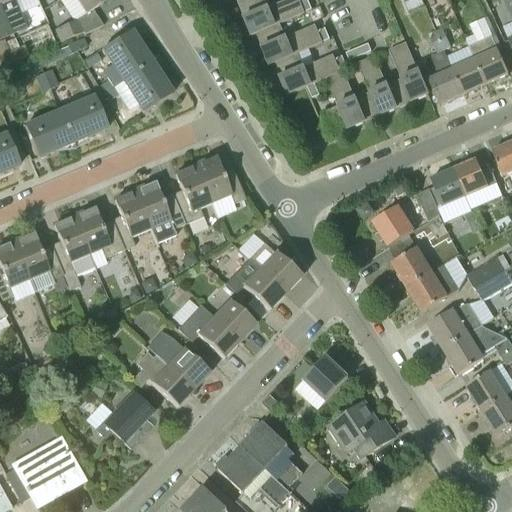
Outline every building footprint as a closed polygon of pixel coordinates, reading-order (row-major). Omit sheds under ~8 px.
[(13,1),(14,0),(0,0),(0,10),(11,35),(25,29),(13,1)] [(85,18),(78,22),(83,33),(84,37),(102,26),(92,12),(109,1),(108,0),(73,0),(84,17),(85,18)] [(251,37),(256,35),(279,26),(304,15),(299,4),(297,0),(292,0),(267,11),(262,0),(247,0),(237,4),(251,37)] [(299,4),(304,15),(311,12),(306,1),(299,4)] [(0,39),(11,35),(0,10),(0,39)] [(59,44),(83,33),(78,22),(77,21),(53,32),(59,44)] [(269,67),(273,65),(296,56),(322,45),(321,45),(317,34),(314,28),(285,41),(279,26),(256,35),(269,67)] [(433,46),(446,40),(441,30),(428,36),(433,46)] [(317,34),(321,45),(329,42),(324,31),(317,34)] [(102,52),(111,66),(122,83),(151,65),(130,34),(102,52)] [(490,37),(467,48),(472,61),(475,60),(486,86),(508,77),(490,37)] [(82,40),(66,47),(67,49),(70,55),(86,48),(82,40)] [(436,55),(442,52),(450,49),(446,40),(433,46),(436,54),(436,55)] [(0,43),(0,69),(26,57),(22,48),(7,54),(2,42),(0,43)] [(351,49),(355,60),(363,57),(358,46),(351,49)] [(386,89),(395,112),(427,98),(405,46),(388,53),(400,83),(386,89)] [(67,49),(30,64),(32,71),(70,55),(67,49)] [(348,63),(355,60),(351,49),(343,52),(348,63)] [(439,108),(464,96),(453,70),(451,71),(442,52),(436,55),(436,54),(429,57),(438,77),(427,82),(439,108)] [(95,54),(83,63),(88,70),(100,61),(95,54)] [(287,97),(305,89),(313,86),(325,81),(339,75),(339,74),(334,63),(332,58),(303,70),(296,56),(273,65),(287,97)] [(339,74),(341,72),(346,71),(341,59),(334,63),(339,74)] [(354,102),(363,125),(395,112),(386,89),(373,59),(356,66),(369,96),(354,102)] [(453,70),(464,96),(486,86),(475,60),(472,61),(453,70)] [(151,65),(122,83),(143,115),(171,97),(151,65)] [(45,83),(53,80),(50,72),(42,75),(45,83)] [(339,75),(325,81),(337,109),(321,116),(321,117),(330,139),(363,125),(354,102),(341,72),(339,74),(339,75)] [(37,87),(45,83),(42,75),(34,79),(37,87)] [(45,83),(48,91),(57,88),(53,80),(45,83)] [(103,95),(111,89),(107,82),(99,88),(103,95)] [(40,94),(48,91),(45,83),(37,87),(40,94)] [(313,86),(305,89),(310,101),(317,97),(313,86)] [(111,89),(103,95),(108,102),(117,97),(111,89)] [(58,113),(72,145),(106,131),(93,98),(84,102),(79,90),(53,101),(53,102),(58,113)] [(37,160),(72,145),(58,113),(23,127),(37,160)] [(0,137),(0,175),(19,168),(5,135),(0,137)] [(502,178),(511,174),(511,144),(492,154),(502,178)] [(228,198),(232,207),(244,202),(234,176),(223,181),(215,160),(208,163),(207,160),(193,166),(209,206),(228,198)] [(465,199),(488,190),(496,185),(488,166),(479,169),(476,162),(453,172),(465,199)] [(198,211),(209,206),(193,166),(179,172),(181,175),(174,177),(183,199),(173,203),(183,227),(201,219),(198,211)] [(441,209),(465,199),(453,172),(430,182),(433,189),(430,190),(435,208),(440,206),(441,209)] [(393,190),(397,199),(408,194),(404,185),(393,190)] [(173,203),(163,207),(154,186),(148,189),(146,186),(132,192),(149,231),(168,223),(171,231),(183,227),(173,203)] [(439,216),(435,208),(430,190),(427,191),(416,197),(427,224),(439,216)] [(129,240),(149,231),(132,192),(119,197),(120,200),(114,203),(122,223),(112,227),(122,252),(132,248),(129,240)] [(409,237),(413,234),(398,209),(372,225),(388,250),(409,237)] [(467,226),(481,220),(477,210),(462,216),(467,226)] [(112,227),(102,232),(93,211),(87,214),(86,211),(72,217),(89,256),(100,252),(103,260),(122,252),(112,227)] [(68,265),(89,256),(72,217),(58,223),(59,226),(53,228),(61,248),(51,253),(62,278),(61,279),(67,292),(78,288),(68,265)] [(481,220),(467,226),(471,235),(486,229),(481,220)] [(51,253),(41,257),(33,237),(26,239),(25,237),(11,242),(28,282),(47,274),(50,282),(60,278),(66,292),(67,292),(61,279),(62,278),(51,253)] [(391,266),(406,291),(432,275),(431,274),(416,249),(409,237),(388,250),(396,263),(391,266)] [(10,298),(8,291),(28,282),(11,242),(0,247),(0,272),(1,274),(0,274),(0,302),(0,303),(10,298)] [(248,262),(257,271),(284,297),(300,280),(274,255),(273,257),(262,246),(247,261),(248,262)] [(200,248),(201,255),(209,254),(208,247),(200,248)] [(184,270),(196,264),(191,253),(179,258),(184,270)] [(464,277),(472,290),(504,272),(496,259),(464,277)] [(431,274),(432,275),(406,291),(421,316),(458,294),(442,267),(431,274)] [(257,271),(241,288),(268,314),(284,297),(257,271)] [(504,272),(472,290),(480,303),(511,285),(504,272)] [(140,285),(145,296),(156,291),(151,280),(140,285)] [(129,306),(140,301),(135,290),(124,295),(129,306)] [(177,317),(186,325),(202,307),(193,299),(177,317)] [(211,319),(238,345),(254,328),(227,303),(211,319)] [(427,328),(442,353),(480,328),(465,304),(427,328)] [(87,316),(82,318),(87,328),(97,323),(94,318),(87,316)] [(211,319),(195,336),(222,362),(238,345),(211,319)] [(458,378),(497,354),(495,351),(487,338),(489,333),(481,329),(480,328),(442,353),(458,378)] [(145,349),(192,394),(208,377),(172,342),(159,334),(145,349)] [(511,351),(507,343),(495,351),(497,354),(500,359),(511,351)] [(46,352),(50,356),(56,354),(57,348),(52,345),(47,347),(46,352)] [(139,389),(146,382),(176,411),(192,394),(145,349),(153,358),(151,360),(145,355),(134,366),(140,372),(131,382),(139,389)] [(511,351),(500,359),(505,367),(511,363),(511,351)] [(303,383),(325,405),(348,381),(326,360),(327,359),(326,358),(303,383)] [(481,414),(506,397),(490,373),(465,388),(481,414)] [(93,432),(98,436),(104,442),(110,435),(122,446),(150,414),(130,396),(105,423),(103,422),(93,432)] [(511,407),(506,397),(481,414),(496,439),(511,428),(511,407)] [(353,452),(359,463),(394,440),(384,424),(378,427),(364,405),(327,429),(345,457),(353,452)] [(286,450),(287,448),(263,425),(240,450),(270,479),(271,478),(276,483),(291,466),(287,461),(293,456),(286,450)] [(34,454),(12,466),(36,509),(82,484),(59,442),(35,455),(34,454)] [(250,501),(270,479),(240,450),(218,473),(242,496),(244,494),(250,501)] [(360,476),(367,484),(377,473),(369,466),(360,476)] [(226,511),(202,489),(180,511),(226,511)] [(0,490),(0,511),(8,511),(11,511),(0,490)]
